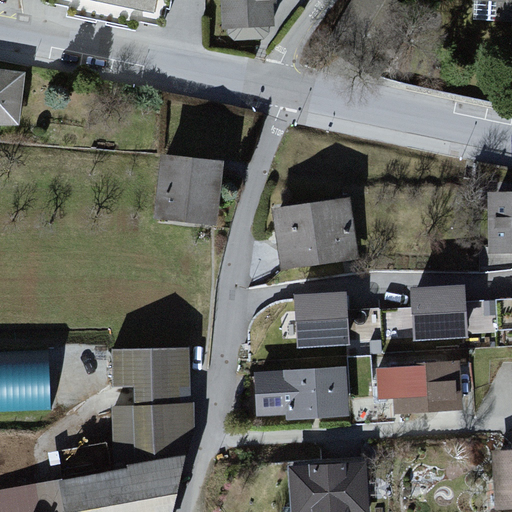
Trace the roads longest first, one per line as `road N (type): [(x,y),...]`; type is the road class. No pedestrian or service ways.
road 1 (residential): [(281,95),(234,260),(207,445)]
road 2 (residential): [(207,445),(511,426)]
road 3 (residential): [(281,95),(0,36)]
road 4 (residential): [(511,142),(281,95)]
